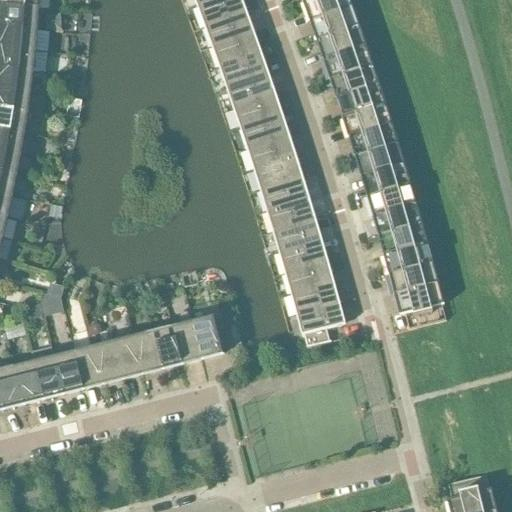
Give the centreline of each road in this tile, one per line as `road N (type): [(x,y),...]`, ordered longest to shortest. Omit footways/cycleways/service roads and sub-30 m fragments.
road 1 (residential): [(412,461),(384,335),(365,300),(264,0)]
road 2 (residential): [(238,511),(211,392),(0,445)]
road 3 (residential): [(243,511),(412,461)]
